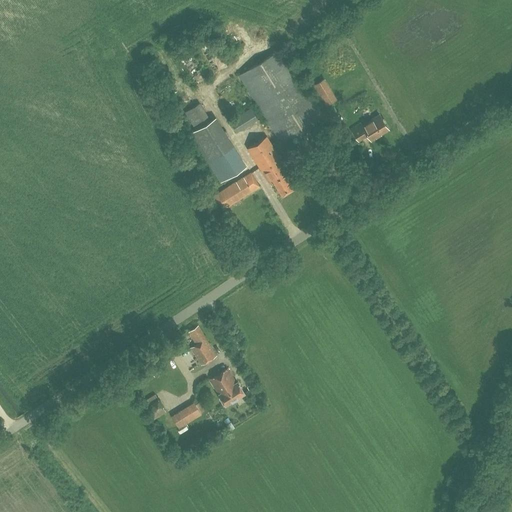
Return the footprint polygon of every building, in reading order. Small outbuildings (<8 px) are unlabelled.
[(322,113),(282,48),(238,75),(281,144),(314,123),(318,132),(334,122),(331,117),(338,113),(334,106),(322,113)] [(210,56),(215,67),(223,63),(217,52),(210,56)] [(199,103),(186,112),(196,129),(210,120),(199,103)] [(256,117),(250,107),(230,119),(236,130),(256,117)] [(389,129),(379,114),(362,125),(360,123),(351,129),(358,141),(368,135),(371,140),(389,129)] [(216,117),(210,120),(196,129),(190,133),(221,182),(246,166),(216,117)] [(266,137),(248,148),(269,184),(273,181),(282,195),(297,186),(296,185),(301,182),(297,175),(292,178),(266,137)] [(223,209),(259,187),(251,173),(214,196),(223,209)] [(199,325),(189,332),(196,344),(190,348),(195,355),(200,365),(217,355),(199,325)] [(236,382),(227,368),(209,379),(226,405),(244,393),(237,381),(236,382)] [(168,408),(160,395),(147,402),(155,415),(168,408)] [(182,416),(200,404),(195,396),(177,408),(182,416)] [(178,418),(182,427),(206,413),(201,405),(178,418)] [(235,427),(232,421),(231,422),(227,425),(230,430),(235,427)]
